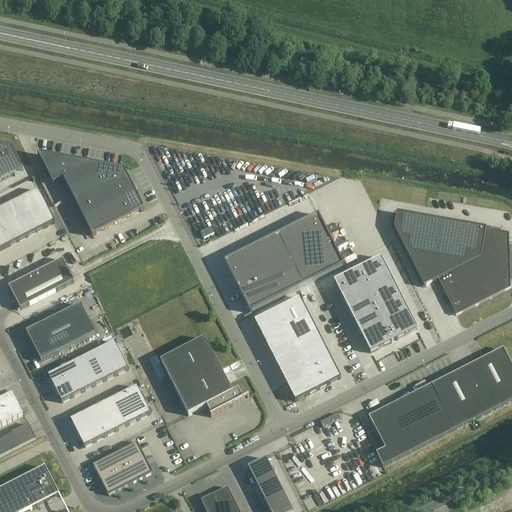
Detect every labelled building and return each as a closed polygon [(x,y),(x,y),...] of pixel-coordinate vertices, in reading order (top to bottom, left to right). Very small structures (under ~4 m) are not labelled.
[(0,182),(23,171),(12,149),(0,147),(0,182)] [(69,177),(72,161),(37,155),(53,185),(63,180),(69,177)] [(63,180),(69,192),(95,179),(98,166),(72,161),(69,177),(63,180)] [(98,166),(95,179),(102,192),(128,179),(124,171),(98,166)] [(95,179),(69,192),(76,205),(102,192),(95,179)] [(109,205),(121,198),(135,191),(128,179),(102,192),(109,205)] [(121,198),(131,218),(145,211),(135,191),(121,198)] [(0,211),(0,251),(55,224),(38,192),(0,211)] [(76,205),(82,218),(96,211),(109,205),(102,192),(76,205)] [(121,198),(109,205),(118,224),(131,218),(121,198)] [(96,211),(106,231),(118,224),(109,205),(96,211)] [(96,211),(82,218),(92,238),(106,231),(96,211)] [(424,219),(396,214),(393,230),(423,288),(437,281),(456,317),(510,289),(508,235),(424,220),(424,219)] [(318,216),(225,263),(250,314),(344,267),(318,216)] [(211,229),(200,234),(203,241),(214,235),(211,229)] [(370,355),(418,331),(381,259),(334,283),(370,355)] [(75,284),(70,274),(63,261),(9,289),(20,312),(75,284)] [(300,299),(254,323),(295,403),(341,380),(300,299)] [(36,329),(26,334),(41,363),(60,354),(95,335),(81,306),(36,329)] [(244,318),(247,323),(254,320),(251,314),(244,318)] [(161,363),(188,417),(207,407),(211,417),(210,417),(211,418),(245,401),(244,400),(243,400),(238,391),(232,394),(205,340),(161,363)] [(114,344),(48,377),(62,404),(128,371),(114,344)] [(376,456),(383,469),(511,403),(511,367),(503,350),(369,419),(385,451),(376,456)] [(137,389),(71,422),(84,449),(151,415),(137,389)] [(0,401),(0,428),(23,417),(12,395),(0,401)] [(11,434),(12,436),(15,442),(32,433),(28,426),(11,434)] [(36,441),(32,433),(15,442),(19,449),(36,441)] [(19,449),(15,442),(12,436),(5,439),(12,453),(19,449)] [(12,453),(5,439),(0,441),(0,445),(5,456),(12,453)] [(137,444),(93,467),(108,497),(153,474),(137,444)] [(292,511),(266,459),(248,469),(269,511),(292,511)] [(59,497),(48,474),(45,468),(44,469),(0,491),(0,511),(28,511),(32,510),(58,497),(59,497)] [(239,511),(228,489),(201,502),(205,511),(239,511)]
